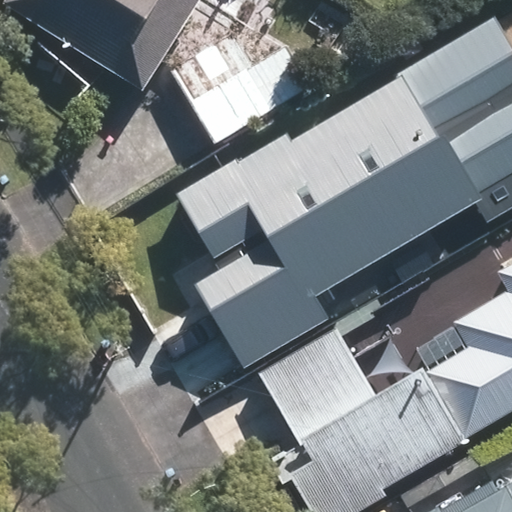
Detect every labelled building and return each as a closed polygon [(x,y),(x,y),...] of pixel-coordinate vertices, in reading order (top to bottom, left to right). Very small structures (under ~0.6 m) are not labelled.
[(0,0),(142,90),(198,0),(0,0)] [(179,181),(218,250),(193,264),(244,353),(332,303),(316,276),(511,165),(511,31),(495,2),(179,181)] [(232,34),(170,71),(213,142),(311,83),(287,43),(251,65),(232,34)] [(58,119),(89,84),(36,37),(5,72),(58,119)] [(511,259),(496,269),(507,288),(453,319),(468,344),(432,365),(470,432),(511,408),(511,259)] [(314,511),(353,511),(385,494),(381,486),(464,438),(421,365),(373,392),(335,327),(257,372),(308,461),(290,471),(314,511)] [(442,511),(437,502),(418,511),(511,511),(511,477),(449,511),(442,511)]
